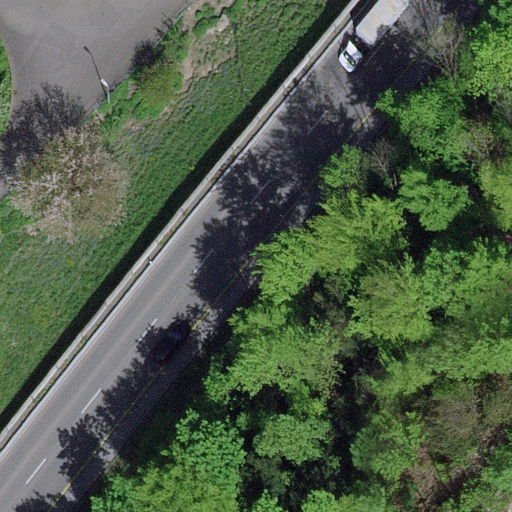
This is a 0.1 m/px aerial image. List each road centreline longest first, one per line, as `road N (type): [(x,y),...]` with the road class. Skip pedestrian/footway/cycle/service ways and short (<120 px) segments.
road 1 (primary): [(10,511),(421,0)]
road 2 (residential): [(106,58),(0,173)]
